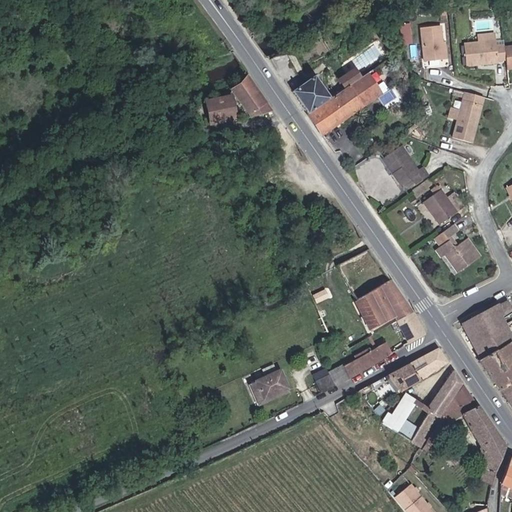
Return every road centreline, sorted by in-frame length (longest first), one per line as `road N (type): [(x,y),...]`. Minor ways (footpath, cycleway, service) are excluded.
road 1 (unclassified): [(67,511),(315,401),(444,331)]
road 2 (primary): [(212,0),(436,316)]
road 3 (residential): [(511,275),(482,191),(511,128)]
road 4 (primary): [(444,331),(511,435)]
